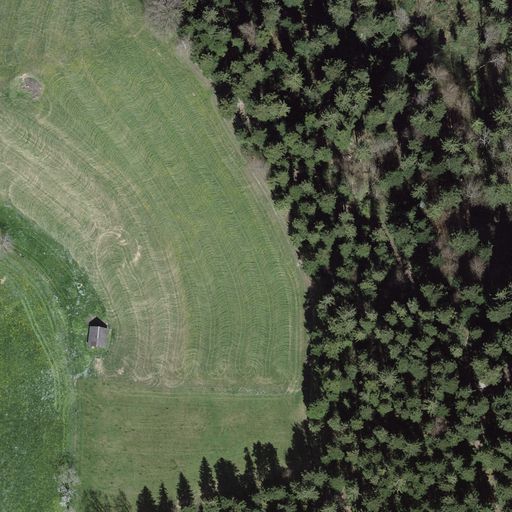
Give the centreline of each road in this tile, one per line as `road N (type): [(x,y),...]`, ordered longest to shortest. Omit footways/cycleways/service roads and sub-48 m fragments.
road 1 (track): [(152,0),(183,56),(285,166),(382,237),(459,356),(496,394)]
road 2 (track): [(79,511),(71,301),(40,256),(0,231)]
road 3 (track): [(492,511),(478,473),(478,438),(496,394),(511,378)]
